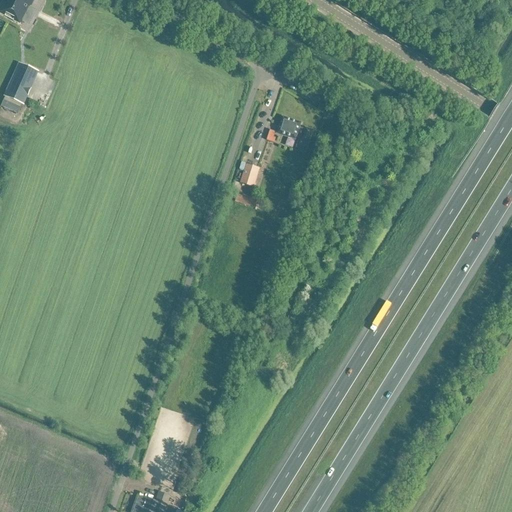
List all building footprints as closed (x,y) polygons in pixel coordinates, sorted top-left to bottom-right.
[(5,0),(0,8),(0,14),(22,26),(23,24),(30,27),(37,12),(30,9),(34,0),(5,0)] [(25,107),(40,74),(21,66),(6,98),(22,106),(25,107)] [(6,98),(5,98),(1,108),(18,115),(22,106),(6,98)] [(296,137),(300,139),(297,147),(307,150),(313,131),(305,129),(305,131),(299,129),(301,124),(282,118),(277,134),(277,135),(277,134),(286,137),(286,136),(296,139),(296,137)] [(276,133),(270,131),(267,141),(274,144),(276,140),(274,139),(276,133)] [(253,188),(259,169),(246,165),(240,184),(253,188)] [(296,202),(300,187),(292,185),(288,199),(296,202)] [(236,201),(254,207),(256,200),(238,195),(236,201)] [(132,511),(157,511),(160,511),(164,511),(170,496),(159,493),(156,502),(138,496),(132,511)]
